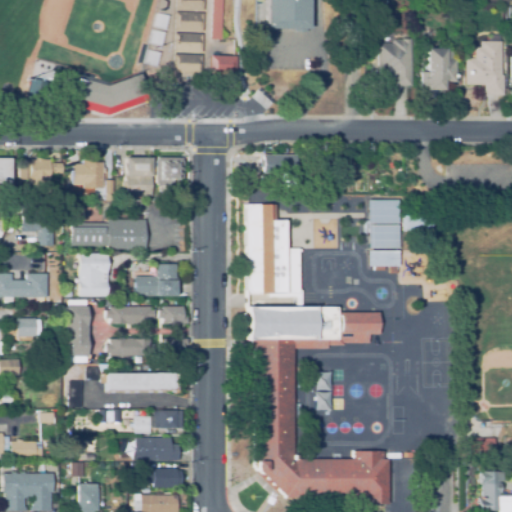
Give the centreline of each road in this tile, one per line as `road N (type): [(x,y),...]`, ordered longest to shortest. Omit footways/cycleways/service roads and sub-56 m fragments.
road 1 (residential): [(0,132),(511,132)]
road 2 (residential): [(206,511),(209,136)]
